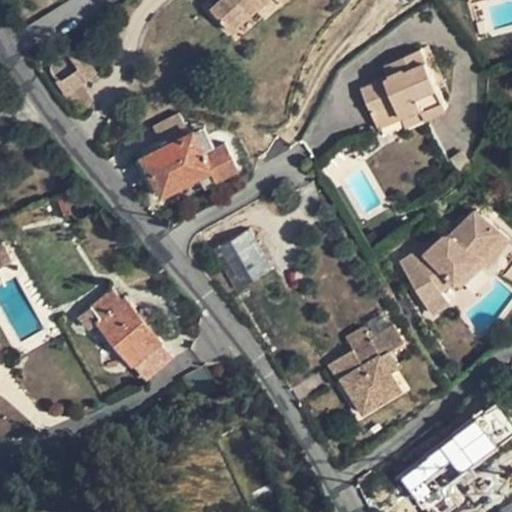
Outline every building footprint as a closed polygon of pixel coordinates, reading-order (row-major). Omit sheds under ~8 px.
[(218,0),(211,7),(231,29),(257,6),(263,0),(218,0)] [(265,15),(280,0),(263,0),(257,6),(265,15)] [(486,19),(480,20),(482,31),(489,29),(486,19)] [(69,49),(67,55),(70,55),(75,61),(76,66),(74,73),(70,77),(66,79),(60,80),(55,78),(55,79),(65,95),(96,72),(76,45),(75,44),(75,46),(73,48),(69,49)] [(420,50),(401,59),(405,68),(388,75),(361,87),(374,115),(397,106),(400,113),(419,104),(424,115),(445,105),(433,77),(420,50)] [(384,66),(388,75),(405,68),(401,59),(384,66)] [(406,123),(424,115),(419,104),(400,113),(403,118),(406,123)] [(380,129),(403,118),(400,113),(397,106),(374,115),(380,129)] [(226,142),(217,146),(205,151),(194,129),(189,132),(180,114),(154,126),(163,145),(143,155),(161,192),(199,173),(211,168),(217,179),(239,168),(226,142)] [(206,124),(194,129),(205,151),(217,146),(206,124)] [(206,185),(217,179),(211,168),(199,173),(206,185)] [(76,184),(56,193),(65,213),(71,210),(71,205),(73,202),(76,199),(82,197),(76,184)] [(461,279),(484,256),(482,254),(504,230),(476,208),(454,228),(450,227),(429,248),(416,256),(413,253),(400,263),(429,309),(447,299),(439,286),(455,274),(461,279)] [(238,287),(272,267),(250,230),(215,251),(238,287)] [(511,235),(504,230),(482,254),(484,256),(490,260),(511,235)] [(3,239),(0,241),(0,263),(13,256),(3,239)] [(113,286),(93,302),(102,315),(96,319),(132,362),(134,361),(145,375),(171,354),(160,340),(161,338),(126,294),(122,297),(113,286)] [(88,326),(96,319),(102,315),(93,302),(91,301),(76,312),(88,326)] [(352,333),(359,345),(376,335),(369,323),(352,333)] [(382,354),(393,347),(405,339),(394,324),(376,335),(359,345),(334,360),(365,410),(403,388),(391,369),(382,354)] [(402,362),(393,347),(382,354),(391,369),(402,362)] [(204,368),(185,377),(197,400),(216,391),(204,368)] [(511,424),(497,404),(398,476),(421,507),(511,440),(511,424)] [(386,464),(376,470),(382,480),(392,475),(386,464)]
